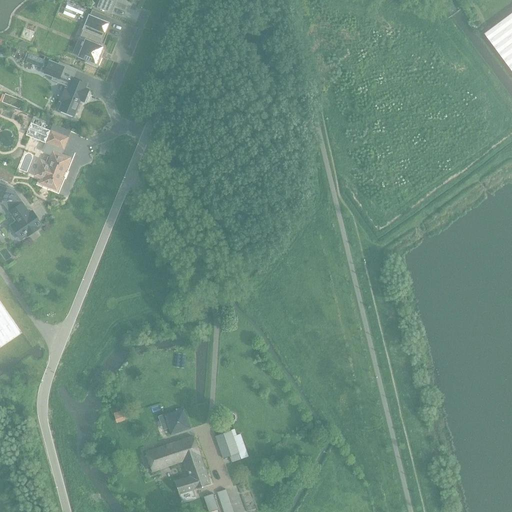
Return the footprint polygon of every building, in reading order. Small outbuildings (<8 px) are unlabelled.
[(100,0),(97,7),(111,13),(116,0),(115,0),(100,0)] [(67,2),(62,14),(74,19),(76,13),(82,15),(85,9),(67,2)] [(511,14),(485,34),(511,70),(511,14)] [(101,38),(103,32),(104,33),(108,23),(89,16),(85,25),(86,25),(84,31),(83,30),(80,38),(85,41),(79,57),(87,60),(86,62),(96,67),(101,56),(98,55),(102,47),(99,46),(102,38),(101,38)] [(28,54),(25,62),(42,69),(45,60),(28,54)] [(63,67),(49,61),(44,73),(53,77),(52,80),(68,87),(67,89),(65,88),(60,101),(62,102),(61,105),(76,111),(80,101),(83,102),(88,89),(85,88),(86,84),(72,78),(72,79),(60,74),(63,67)] [(5,94),(2,102),(8,105),(12,96),(5,94)] [(31,123),(26,135),(45,143),(50,131),(31,123)] [(62,176),(57,174),(59,169),(63,171),(63,172),(64,172),(69,158),(60,155),(68,138),(51,131),(43,151),(51,155),(48,164),(41,161),(35,176),(42,178),(40,183),(57,190),(62,176)] [(26,234),(27,236),(39,228),(34,222),(38,220),(32,211),(29,214),(22,203),(21,203),(16,196),(5,204),(10,211),(17,221),(11,226),(17,234),(23,230),(24,232),(23,232),(25,234),(26,234)] [(0,357),(31,337),(0,291),(0,357)] [(124,409),(121,410),(113,413),(116,422),(127,418),(125,414),(124,409)] [(231,463),(247,458),(239,435),(233,437),(231,431),(216,436),(224,459),(229,457),(231,463)] [(183,462),(186,472),(188,471),(190,477),(175,482),(181,501),(195,496),(193,491),(210,485),(194,437),(146,452),(152,472),(183,462)] [(208,511),(211,511),(219,510),(214,494),(204,498),(208,511)]
